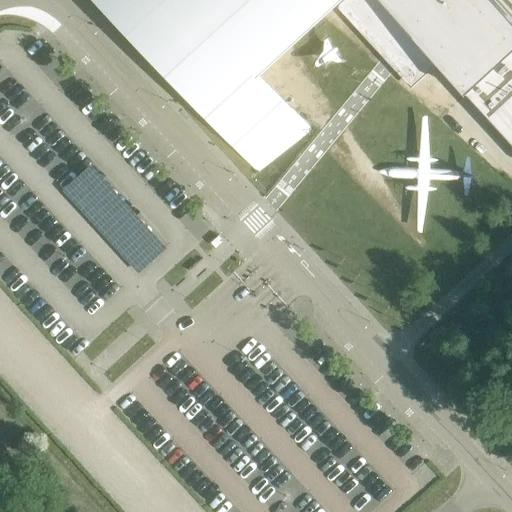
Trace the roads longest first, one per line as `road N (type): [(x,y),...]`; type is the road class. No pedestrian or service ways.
road 1 (unclassified): [(50,0),(511,499)]
road 2 (unknown): [(0,317),(175,511)]
